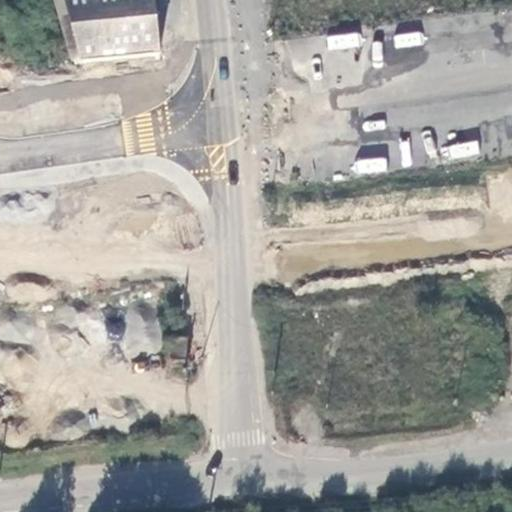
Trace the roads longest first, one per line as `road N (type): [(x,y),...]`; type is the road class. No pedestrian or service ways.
road 1 (unclassified): [(511,453),(322,476),(233,476),(215,126)]
road 2 (unknown): [(215,126),(511,85)]
road 3 (tertiary): [(0,156),(215,126)]
road 4 (tertiary): [(215,126),(206,0)]
